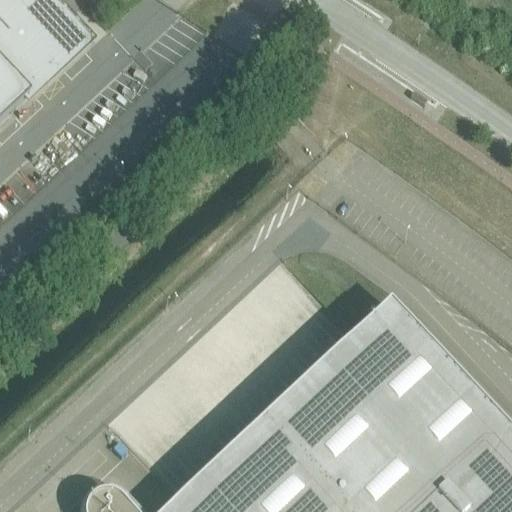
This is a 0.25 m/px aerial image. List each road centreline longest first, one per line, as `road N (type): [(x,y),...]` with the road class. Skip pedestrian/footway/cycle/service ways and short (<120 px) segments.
road 1 (unclassified): [(0,365),(325,53)]
road 2 (unknown): [(511,309),(355,190),(334,189),(310,204),(293,239)]
road 3 (unclassified): [(315,0),(511,143)]
